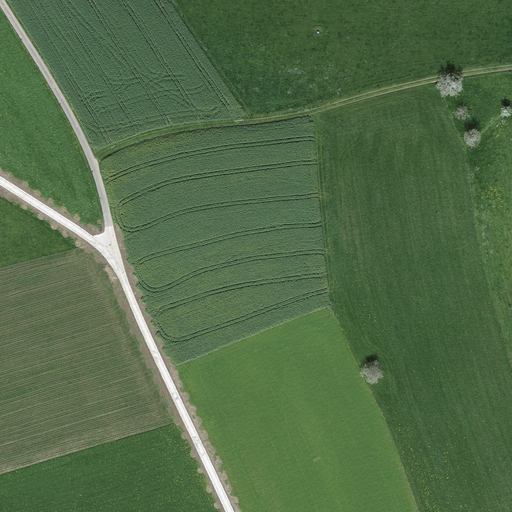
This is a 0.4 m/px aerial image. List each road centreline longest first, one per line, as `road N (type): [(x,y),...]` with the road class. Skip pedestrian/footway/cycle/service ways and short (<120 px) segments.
road 1 (unclassified): [(230,511),(114,254),(85,144),(0,0)]
road 2 (track): [(93,164),(158,133),(283,118),(511,68)]
